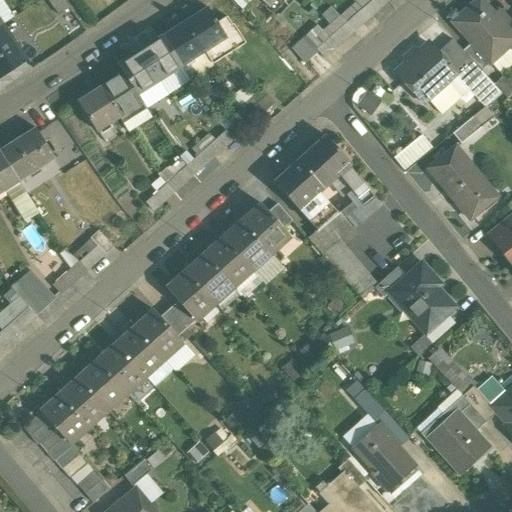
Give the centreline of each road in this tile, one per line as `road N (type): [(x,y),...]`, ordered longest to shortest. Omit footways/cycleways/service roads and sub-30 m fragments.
road 1 (residential): [(0,385),(323,98)]
road 2 (residential): [(511,321),(323,98)]
road 3 (residential): [(153,0),(0,110)]
road 4 (residential): [(323,98),(429,0)]
